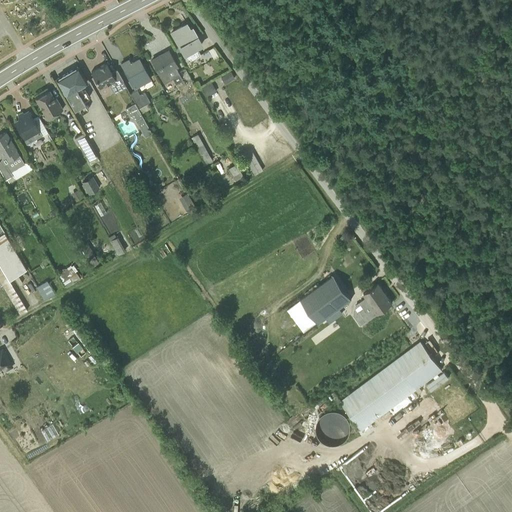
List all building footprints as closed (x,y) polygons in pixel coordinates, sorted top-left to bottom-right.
[(196,48),(201,45),(193,30),(191,31),(186,24),(171,33),(188,62),(200,55),(196,48)] [(213,59),(218,57),(213,48),(208,51),(213,59)] [(183,81),(178,73),(176,69),(178,68),(168,52),(151,61),(164,84),(172,79),(176,85),(183,81)] [(134,90),(150,81),(139,59),(130,64),(128,61),(121,64),(134,90)] [(114,94),(126,87),(116,71),(111,73),(106,64),(91,73),(100,89),(104,86),(108,84),(114,94)] [(87,84),(78,68),(57,80),(74,110),(76,109),(79,114),(81,113),(82,113),(88,110),(83,101),(89,98),(85,91),(83,92),(81,88),(87,84)] [(183,81),(185,84),(191,81),(185,69),(178,73),(183,81)] [(234,79),(230,73),(221,78),(224,85),(234,79)] [(208,98),(217,93),(211,83),(202,88),(208,98)] [(47,119),(63,110),(55,97),(53,98),(49,90),(35,98),(47,119)] [(131,94),(142,114),(150,109),(148,104),(150,103),(144,93),(139,95),(137,91),(131,94)] [(144,137),(151,134),(135,103),(125,109),(131,121),(134,119),(144,137)] [(27,144),(42,135),(42,136),(47,133),(38,116),(33,119),(30,114),(25,117),(22,112),(18,115),(17,122),(15,123),(27,144)] [(28,160),(23,163),(16,150),(17,150),(6,132),(0,135),(0,155),(2,158),(0,160),(0,170),(6,180),(6,179),(9,184),(33,169),(28,160)] [(91,166),(99,161),(83,133),(75,138),(91,166)] [(206,165),(212,162),(197,135),(191,138),(206,165)] [(242,155),(254,175),(262,171),(250,150),(242,155)] [(227,170),(234,183),(243,178),(236,165),(227,170)] [(89,195),(99,189),(92,177),(81,183),(83,185),(81,186),(86,194),(88,193),(89,195)] [(76,202),(83,199),(78,190),(71,194),(76,202)] [(186,212),(194,207),(187,194),(179,199),(186,212)] [(0,266),(0,267),(9,281),(26,270),(4,234),(4,233),(0,226),(0,266)] [(118,257),(125,252),(117,238),(116,239),(114,236),(108,238),(110,242),(118,257)] [(91,268),(98,264),(87,244),(79,248),(91,268)] [(27,311),(9,281),(0,267),(0,266),(0,286),(2,285),(20,315),(27,311)] [(71,267),(71,266),(58,275),(66,288),(80,279),(76,274),(75,273),(77,272),(73,266),(71,267)] [(301,300),(318,324),(351,300),(333,276),(301,300)] [(44,301),(54,295),(46,282),(36,288),(44,301)] [(366,321),(392,304),(378,284),(363,295),(366,298),(359,303),(364,310),(360,312),(366,321)] [(89,341),(91,339),(80,325),(63,338),(80,360),(95,348),(89,341)] [(441,370),(420,342),(341,402),(361,430),(441,370)] [(12,364),(2,348),(0,348),(0,369),(2,368),(4,372),(13,367),(11,365),(12,364)] [(350,433),(351,430),(350,426),(349,423),(348,420),(345,417),(343,415),(340,413),(336,412),(333,412),(330,412),(326,413),(323,415),(320,417),(318,419),(316,422),(315,426),(315,429),(315,433),(316,436),(317,439),(320,442),(322,444),(325,446),(329,447),(332,448),(336,447),(339,446),(342,445),(345,443),(348,440),(349,437),(350,433)]
